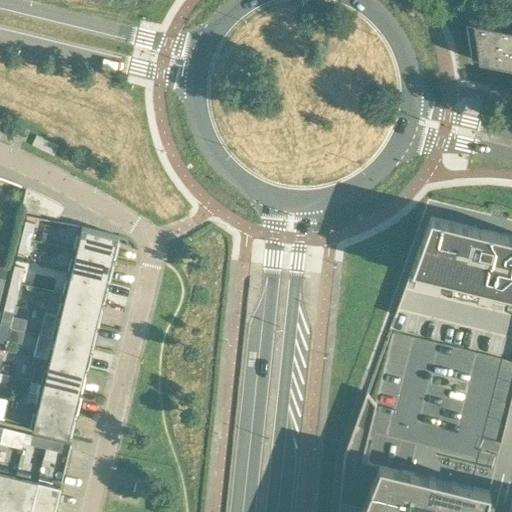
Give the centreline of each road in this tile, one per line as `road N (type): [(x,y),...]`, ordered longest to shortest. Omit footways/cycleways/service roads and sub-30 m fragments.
road 1 (residential): [(0,154),(92,200),(150,241),(89,511)]
road 2 (tertiary): [(259,193),(272,214),(272,236),(244,511)]
road 3 (tertiary): [(270,511),(298,240),(323,200)]
road 4 (tertiary): [(207,44),(167,44),(0,2)]
road 5 (tertiary): [(0,37),(160,74),(194,95)]
road 6 (tertiary): [(194,95),(212,153),(259,193)]
road 7 (tertiary): [(412,100),(393,32),(354,0)]
